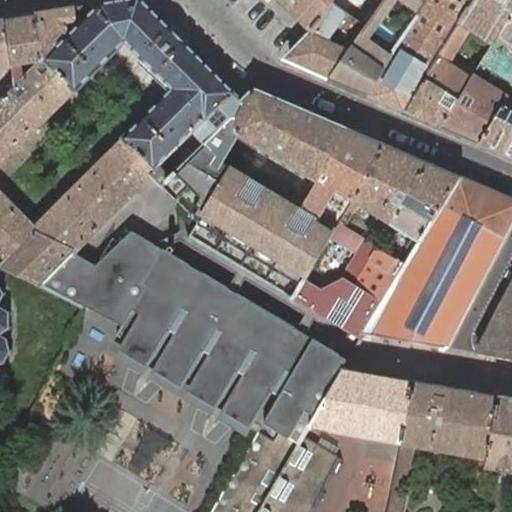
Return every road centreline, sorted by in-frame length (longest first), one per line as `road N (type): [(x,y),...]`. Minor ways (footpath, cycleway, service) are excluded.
road 1 (residential): [(511,175),(270,72),(207,8)]
road 2 (residential): [(511,374),(456,365),(511,254)]
